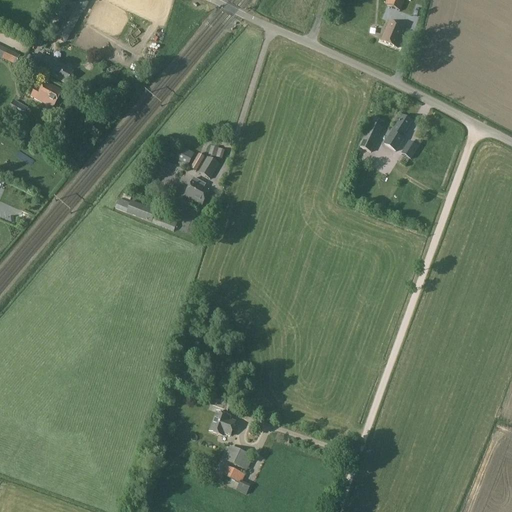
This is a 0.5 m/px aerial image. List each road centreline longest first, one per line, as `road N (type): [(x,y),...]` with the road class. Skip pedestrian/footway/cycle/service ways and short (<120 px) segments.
road 1 (unclassified): [(477,125),(338,511)]
road 2 (unclassified): [(477,125),(211,0)]
